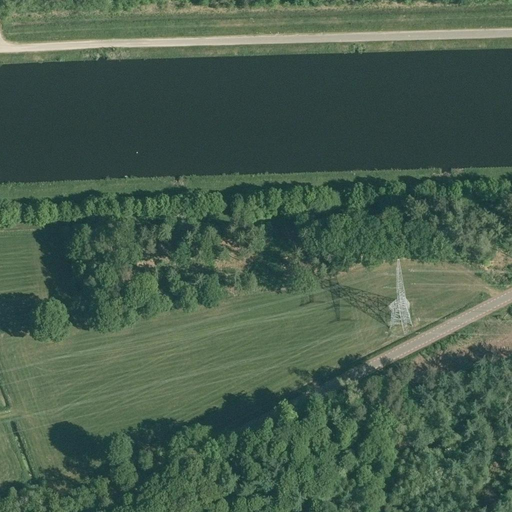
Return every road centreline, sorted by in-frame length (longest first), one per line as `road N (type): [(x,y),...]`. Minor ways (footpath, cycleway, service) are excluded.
road 1 (unclassified): [(0,49),(511,34)]
road 2 (secondary): [(93,511),(511,300)]
